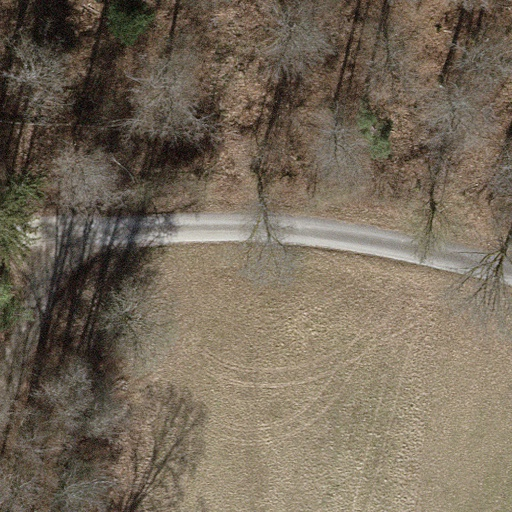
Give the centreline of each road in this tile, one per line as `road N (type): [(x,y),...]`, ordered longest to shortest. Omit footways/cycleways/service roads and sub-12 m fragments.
road 1 (track): [(365,234),(0,246)]
road 2 (track): [(70,238),(0,411)]
road 3 (unclassified): [(511,264),(365,234)]
